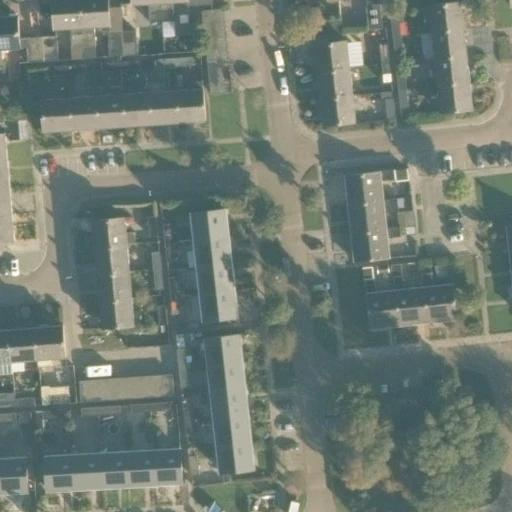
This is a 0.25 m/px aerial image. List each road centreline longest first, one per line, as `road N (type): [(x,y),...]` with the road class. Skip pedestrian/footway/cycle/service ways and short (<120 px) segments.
road 1 (residential): [(0,292),(61,277),(56,205),(68,190),(290,174)]
road 2 (residential): [(288,155),(511,135)]
road 3 (residential): [(312,377),(290,174)]
road 4 (residential): [(312,377),(508,354)]
road 5 (residential): [(288,155),(266,0)]
road 6 (residential): [(324,511),(312,377)]
